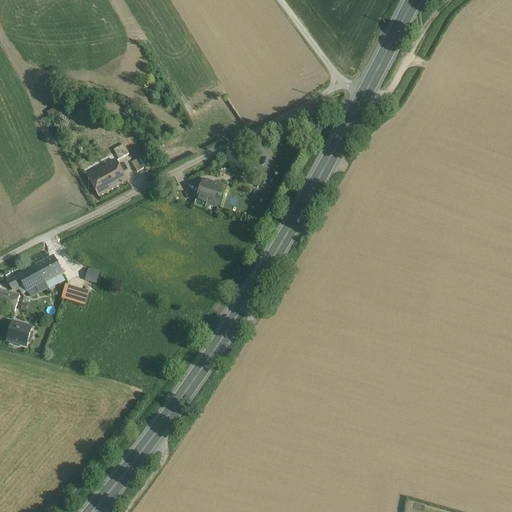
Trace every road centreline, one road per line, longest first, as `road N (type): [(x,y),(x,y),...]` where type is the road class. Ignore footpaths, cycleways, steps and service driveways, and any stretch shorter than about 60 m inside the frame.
road 1 (primary): [(95,511),(236,316),(364,94)]
road 2 (unclassified): [(342,83),(0,262)]
